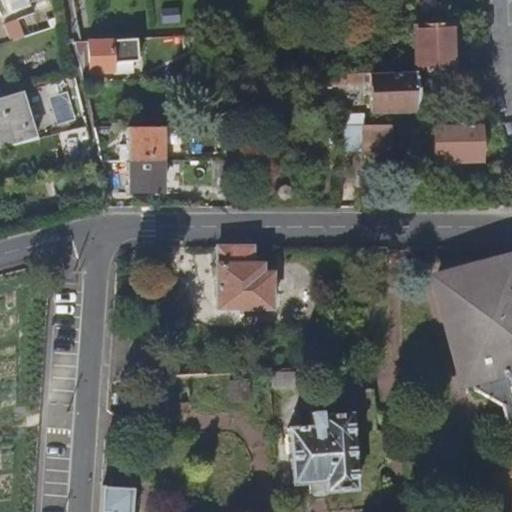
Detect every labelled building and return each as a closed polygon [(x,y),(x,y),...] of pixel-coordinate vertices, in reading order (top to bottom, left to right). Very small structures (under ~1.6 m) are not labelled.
[(0,0),(0,6),(5,18),(35,6),(32,0),(0,0)] [(416,23),(419,71),(453,70),(452,21),(416,23)] [(111,40),(82,41),(84,70),(112,68),(111,40)] [(82,41),(73,42),(82,70),(84,70),(82,41)] [(371,72),(371,83),(373,83),(373,109),(420,108),(419,71),(371,72)] [(360,72),(339,73),(339,84),(360,83),(360,72)] [(371,72),(360,72),(360,83),(371,83),(371,72)] [(319,84),(339,84),(339,73),(319,73),(319,84)] [(459,100),(496,101),(488,75),(459,75),(459,100)] [(22,94),(0,100),(0,149),(33,141),(22,94)] [(344,116),(343,126),(351,126),(367,126),(367,115),(344,116)] [(129,126),(128,160),(162,160),(163,126),(129,126)] [(367,126),(351,126),(351,151),(367,151),(367,126)] [(391,126),(367,126),(367,151),(391,151),(391,126)] [(479,162),(479,126),(435,126),(435,162),(479,162)] [(162,160),(128,160),(128,190),(161,190),(162,160)] [(288,182),(281,185),(279,192),(282,198),(286,200),(293,197),(296,191),(293,185),(288,182)] [(217,248),(216,308),(270,308),(270,274),(260,274),(260,265),(250,265),(250,248),(217,248)] [(467,396),(481,406),(498,383),(511,379),(511,273),(509,262),(435,282),(467,396)] [(110,334),(107,380),(138,379),(142,336),(110,334)] [(142,336),(138,379),(146,378),(149,337),(142,336)] [(270,372),(271,387),(293,387),(292,371),(270,372)] [(501,414),(508,438),(511,437),(511,379),(498,383),(481,406),(501,414)] [(288,428),(292,483),(323,481),(324,492),(356,489),(348,414),(319,416),(319,412),(309,413),(311,426),(288,428)] [(98,511),(131,511),(133,488),(100,486),(98,511)]
